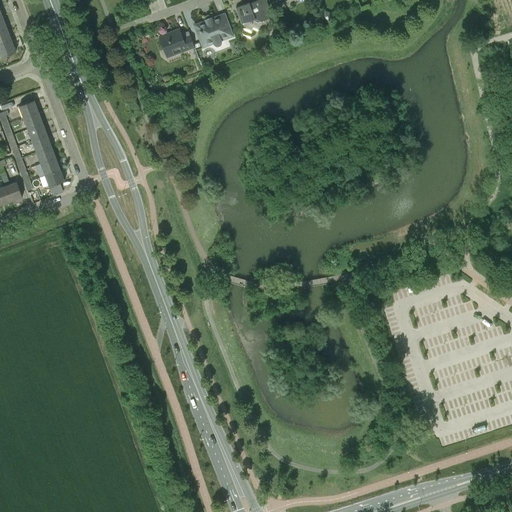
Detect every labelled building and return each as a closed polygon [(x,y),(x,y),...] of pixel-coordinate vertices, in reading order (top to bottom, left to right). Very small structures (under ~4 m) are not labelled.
[(264,0),(256,0),(249,2),(236,8),(242,24),(255,19),(261,21),(271,18),(264,0)] [(203,47),(213,43),(214,44),(215,45),(216,46),(217,46),(218,46),(219,46),(220,45),(221,45),(221,44),(222,43),(222,42),(222,41),(222,40),(233,36),(228,22),(223,24),(219,15),(213,18),(213,17),(205,20),(205,21),(199,23),(201,28),(196,30),(203,47)] [(7,29),(0,31),(0,44),(12,40),(7,29)] [(189,31),(181,34),(179,29),(159,37),(166,55),(178,51),(179,52),(195,47),(189,31)] [(12,40),(0,44),(0,54),(1,58),(16,52),(12,40)] [(24,118),(39,112),(34,100),(19,106),(24,118)] [(39,112),(24,118),(28,129),(43,124),(39,112)] [(6,115),(0,117),(0,118),(3,126),(9,123),(6,115)] [(7,137),(13,135),(9,123),(3,126),(7,137)] [(43,124),(28,129),(32,141),(47,135),(43,124)] [(11,148),(17,146),(13,135),(7,137),(11,148)] [(47,135),(32,141),(35,147),(29,149),(31,154),(37,152),(52,146),(47,135)] [(26,156),(23,150),(19,152),(17,146),(11,148),(16,160),(22,158),(26,156)] [(41,163),(56,158),(52,146),(37,152),(41,163)] [(26,169),(22,158),(16,160),(20,171),(26,169)] [(56,158),(41,163),(45,175),(60,169),(56,158)] [(24,183),(30,181),(26,169),(20,171),(24,183)] [(60,169),(45,175),(49,187),(53,196),(63,192),(60,183),(64,181),(60,169)] [(5,186),(11,201),(22,197),(17,182),(10,185),(6,174),(2,176),(6,186),(5,186)] [(28,191),(33,189),(30,181),(24,183),(28,191)] [(0,205),(11,201),(5,186),(0,188),(0,205)]
